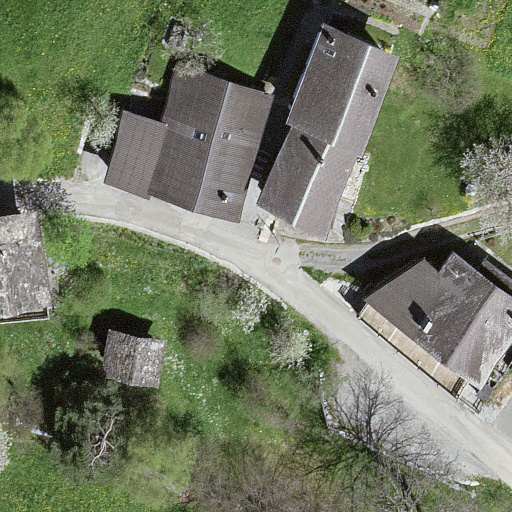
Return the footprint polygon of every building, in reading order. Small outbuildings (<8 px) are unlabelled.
[(386,55),(315,23),(275,111),(286,116),(250,197),(311,224),(386,55)] [(262,93),(176,66),(139,182),(225,209),(262,93)] [(155,123),(118,111),(97,173),(134,185),(155,123)] [(20,210),(0,212),(0,294),(29,292),(20,210)] [(429,271),(411,257),(361,297),(462,372),(511,305),(511,304),(442,253),(429,271)] [(155,340),(103,332),(97,373),(149,381),(155,340)]
